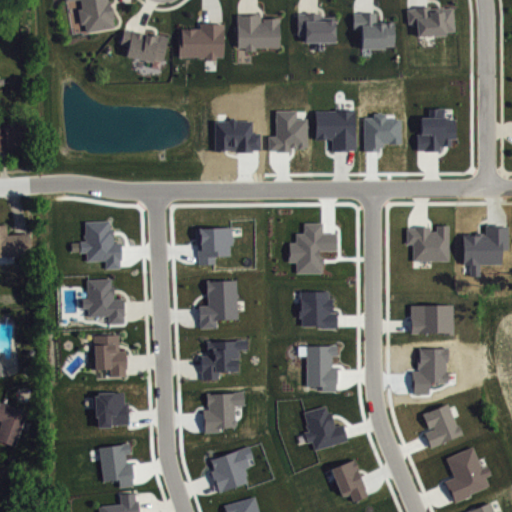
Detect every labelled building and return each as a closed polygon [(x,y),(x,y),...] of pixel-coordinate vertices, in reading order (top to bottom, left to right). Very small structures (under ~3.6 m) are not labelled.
[(109,0),(109,3),(113,25),(85,30),(84,22),(80,23),(77,7),(81,7),(79,0),(109,0)] [(406,8),(407,22),(415,22),(416,34),(433,33),(433,34),(445,33),(444,30),(453,29),(451,6),(443,7),(443,5),(438,6),(429,7),(429,4),(420,5),(414,6),(414,7),(406,8)] [(352,12),(352,27),(361,27),(361,47),(383,47),(383,44),(393,44),(393,20),(381,20),(375,20),(375,11),(367,11),(360,11),(360,12),(352,12)] [(236,13),(237,46),(244,46),(244,49),(254,48),(254,46),(279,45),(278,16),(262,16),(262,20),(261,20),(260,20),(260,12),(252,12),(236,13)] [(333,16),(333,18),(334,18),(334,40),(304,40),(304,33),(296,33),(296,12),(304,12),(311,12),(319,12),(319,16),(323,16),(333,16)] [(82,22),(80,15),(72,16),(76,36),(88,34),(87,26),(76,27),(75,23),(82,22)] [(222,22),(222,54),(215,54),(215,57),(206,57),(206,55),(178,55),(178,36),(181,36),(181,27),(198,27),(200,27),(200,22),(211,22),(222,22)] [(123,28),(122,34),(120,42),(128,43),(125,54),(152,60),(152,57),(162,59),(165,44),(167,36),(155,33),(153,32),(153,34),(139,31),(131,29),(131,30),(123,28)] [(335,153),(359,153),(358,112),(318,113),(319,142),(335,141),(335,153)] [(413,120),(421,120),(421,112),(440,112),(440,121),(449,121),(449,141),(442,141),(442,146),(434,146),(434,151),(412,151),(413,120)] [(280,113),(279,139),(272,139),(272,153),(295,154),(295,151),(310,151),(311,121),(300,121),(300,113),(280,113)] [(0,123),(28,121),(30,145),(15,146),(16,149),(0,149),(0,123)] [(0,223),(0,256),(32,255),(31,231),(20,232),(7,233),(7,223),(0,223)] [(88,224),(89,244),(83,244),(83,255),(90,255),(90,264),(109,263),(109,271),(125,271),(124,245),(117,246),(117,231),(113,231),(112,223),(88,224)] [(449,224),(449,260),(412,260),(412,243),(406,243),(406,227),(414,227),(414,225),(421,225),(429,225),(429,230),(430,230),(436,230),(436,224),(449,224)] [(339,253),(339,236),(326,236),(326,225),(308,226),(308,236),(299,236),(299,245),(292,245),(292,264),(299,264),(300,275),(325,275),(325,253),(339,253)] [(200,230),(201,267),(218,266),(218,259),(233,258),(233,248),(236,248),(236,229),(200,230)] [(86,278),(87,296),(81,296),(82,306),(87,306),(87,315),(108,314),(108,321),(123,320),(122,313),(123,313),(123,307),(123,297),(113,297),(113,289),(112,285),(110,285),(110,277),(86,278)] [(198,305),(198,313),(199,320),(200,327),(216,326),(215,319),(237,318),(236,297),(238,297),(237,293),(236,293),(235,278),(205,280),(206,292),(207,292),(207,304),(198,305)] [(324,290),(296,291),(297,327),(329,327),(329,318),(329,305),(325,305),(324,290)] [(410,302),(410,314),(410,324),(410,329),(444,329),(444,332),(452,332),(452,302),(410,302)] [(93,334),(93,344),(92,344),(93,369),(109,368),(110,375),(125,375),(125,368),(126,368),(126,359),(125,351),(124,351),(124,349),(119,349),(118,344),(118,333),(93,334)] [(206,339),(206,350),(208,350),(209,354),(200,354),(200,371),(201,371),(202,378),(218,378),(218,371),(237,371),(236,358),(237,358),(237,348),(246,348),(246,338),(206,339)] [(310,389),(325,389),(325,393),(339,393),(340,368),(335,368),(335,358),(340,358),(340,348),(310,347),(310,389)] [(0,380),(9,369),(0,362),(0,380)] [(211,396),(211,413),(208,413),(208,434),(223,434),(223,427),(239,427),(239,407),(247,407),(247,395),(211,396)] [(0,441),(0,426),(2,422),(0,421),(0,402),(28,413),(15,447),(0,441)] [(447,402),(459,435),(426,448),(421,436),(428,434),(426,429),(423,430),(419,420),(426,418),(423,411),(447,402)] [(323,408),(303,414),(308,430),(302,432),(305,442),(311,440),(314,450),(343,441),(339,426),(328,429),(326,422),(323,423),(321,416),(325,415),(323,408)] [(125,443),(98,447),(103,478),(132,474),(130,462),(118,464),(117,458),(128,457),(125,443)] [(443,459),(469,448),(478,470),(482,469),(485,476),(481,477),(486,488),(451,503),(442,482),(451,478),(443,459)] [(212,461),(222,494),(252,485),(248,471),(252,470),(250,462),(256,460),(253,449),(212,461)] [(119,493),(120,503),(98,505),(98,511),(138,511),(138,507),(138,499),(135,500),(134,491),(119,493)] [(224,511),(222,506),(252,497),(255,511),(224,511)] [(464,511),(488,502),(492,511),(464,511)]
